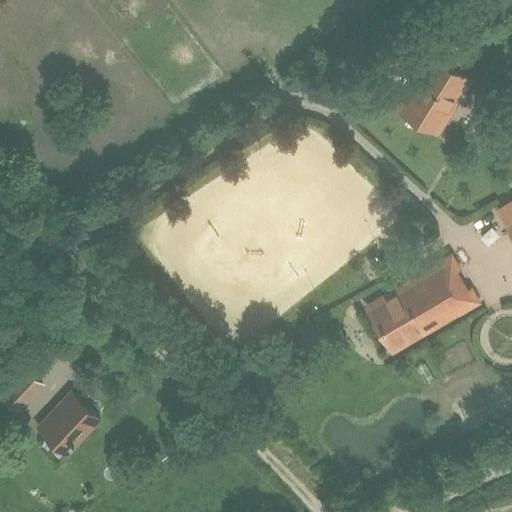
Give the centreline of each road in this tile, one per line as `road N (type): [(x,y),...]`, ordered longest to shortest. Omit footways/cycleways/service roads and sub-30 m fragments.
road 1 (track): [(109,313),(333,511)]
road 2 (unclassified): [(0,211),(109,313)]
road 3 (track): [(398,511),(511,463)]
